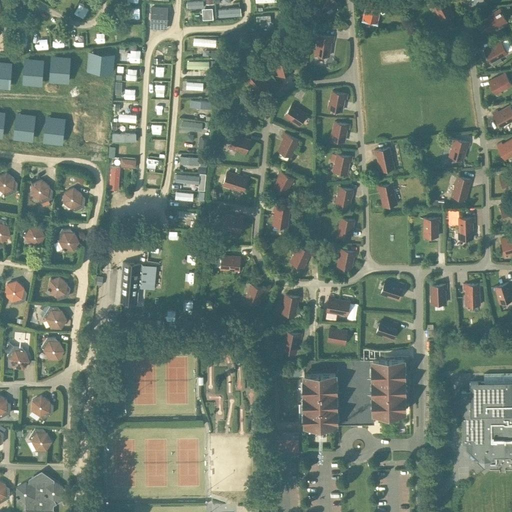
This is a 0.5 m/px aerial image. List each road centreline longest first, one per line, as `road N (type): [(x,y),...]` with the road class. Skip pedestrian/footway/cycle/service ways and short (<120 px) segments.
road 1 (unclassified): [(364,266),(358,277),(293,282),(265,275),(254,253),(269,105),(283,88),(355,79)]
road 2 (unclassified): [(414,265),(487,266),(485,164),(463,0)]
road 3 (unclassified): [(420,511),(414,265)]
road 4 (unclassified): [(355,79),(364,266)]
